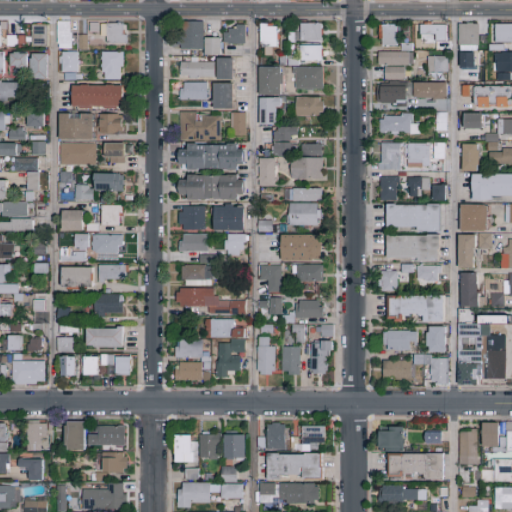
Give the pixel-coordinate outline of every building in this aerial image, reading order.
[(57,49),(57,21),(71,21),(71,49),(57,49)] [(181,50),(181,22),(203,22),(203,50),(181,50)] [(126,44),(101,44),(101,24),(126,24),(126,44)] [(321,24),(321,40),(301,40),(301,24),(321,24)] [(479,24),(479,46),(458,46),(458,24),(479,24)] [(261,25),(277,25),(277,53),(261,53),(261,25)] [(511,43),(495,43),(495,25),(511,25),(511,43)] [(48,26),(48,48),(31,48),(31,26),(48,26)] [(224,44),(224,26),(245,26),(245,44),(224,44)] [(380,28),(396,28),(396,46),(380,46),(380,28)] [(87,49),(78,49),(77,37),(86,36),(87,49)] [(16,37),(16,47),(8,47),(7,38),(16,37)] [(221,54),(205,54),(205,38),(221,38),(221,54)] [(379,66),(379,52),(401,52),(401,44),(412,44),(412,66),(379,66)] [(322,46),(322,62),(296,62),(296,46),(322,46)] [(77,52),(77,73),(62,73),(62,52),(77,52)] [(102,80),(102,53),(123,52),(124,80),(102,80)] [(10,53),(27,53),(27,69),(10,69),(10,53)] [(476,68),(460,68),(460,53),(476,53),(476,68)] [(497,53),(511,53),(511,73),(497,73),(497,53)] [(48,79),(31,79),(31,54),(48,54),(48,79)] [(428,72),(428,57),(447,57),(447,72),(428,72)] [(218,79),(218,59),(234,59),(234,79),(218,79)] [(214,78),(180,78),(180,60),(214,60),(214,78)] [(385,79),(385,67),(405,67),(405,79),(385,79)] [(259,95),(259,68),(282,68),(282,95),(259,95)] [(295,90),(295,68),(323,68),(323,90),(295,90)] [(0,104),(0,82),(19,82),(19,104),(0,104)] [(180,83),(208,83),(208,101),(180,101),(180,83)] [(448,99),(414,99),(414,83),(447,83),(448,99)] [(234,84),(234,109),(214,109),(214,84),(234,84)] [(122,85),(122,108),(73,108),(73,85),(122,85)] [(407,86),(407,105),(377,105),(377,86),(407,86)] [(511,86),(511,108),(474,108),(474,86),(511,86)] [(463,96),(462,87),(470,87),(470,96),(463,96)] [(323,117),(295,117),(295,98),(323,98),(323,117)] [(281,125),(260,125),(260,99),(281,99),(281,125)] [(436,131),(436,113),(447,113),(447,131),(436,131)] [(93,114),(93,140),(59,140),(59,114),(93,114)] [(231,114),(246,114),(246,136),(231,136),(231,114)] [(483,114),(483,129),(464,129),(464,114),(483,114)] [(44,128),(28,128),(28,115),(44,115),(44,128)] [(122,115),(122,134),(99,134),(99,115),(122,115)] [(181,141),(181,115),(221,115),(221,141),(181,141)] [(380,134),(380,115),(411,115),(411,124),(419,124),(419,134),(380,134)] [(511,135),(497,135),(497,120),(511,120),(511,135)] [(24,128),(24,140),(9,141),(9,129),(24,128)] [(273,128),(296,128),(296,141),(291,141),(291,156),(273,156),(273,128)] [(0,156),(0,143),(21,143),(21,156),(0,156)] [(45,155),(32,154),(33,143),(45,143),(45,155)] [(125,143),(125,164),(105,164),(105,143),(125,143)] [(400,143),(400,170),(379,170),(379,143),(400,143)] [(408,168),(408,143),(431,143),(431,168),(408,168)] [(444,143),(444,160),(433,160),(433,143),(444,143)] [(60,165),(60,144),(95,144),(95,165),(60,165)] [(462,172),(462,144),(478,144),(478,172),(462,172)] [(180,170),(180,145),(244,145),(244,170),(180,170)] [(322,155),(301,155),(301,145),(322,145),(322,155)] [(511,149),(511,165),(489,165),(489,149),(511,149)] [(323,180),(291,180),(291,158),(323,158),(323,180)] [(37,159),(37,171),(15,171),(15,159),(37,159)] [(259,159),(275,159),(275,186),(259,186),(259,159)] [(38,191),(33,191),(33,200),(26,200),(26,173),(38,173),(38,191)] [(122,174),(122,192),(96,192),(96,174),(122,174)] [(511,175),(511,199),(472,199),(472,175),(511,175)] [(244,200),(179,200),(179,176),(244,176),(244,200)] [(399,178),(399,200),(380,200),(380,178),(399,178)] [(429,178),(429,196),(408,196),(408,178),(429,178)] [(0,181),(8,181),(8,199),(0,199),(0,181)] [(93,200),(76,200),(76,186),(93,186),(93,200)] [(446,186),(446,200),(433,200),(433,186),(446,186)] [(289,201),(289,189),(322,189),(322,201),(289,201)] [(0,203),(28,203),(28,216),(0,216),(0,203)] [(289,205),(319,205),(319,226),(289,226),(289,205)] [(442,230),(387,230),(387,205),(442,205),(442,230)] [(101,225),(101,206),(121,206),(121,225),(101,225)] [(245,231),(214,231),(214,206),(245,206),(245,231)] [(461,206),(489,206),(488,232),(460,232),(461,206)] [(179,207),(205,207),(205,230),(179,230),(179,207)] [(83,231),(62,231),(62,211),(83,211),(83,231)] [(0,221),(33,221),(33,232),(0,232),(0,221)] [(273,221),(273,232),(258,232),(258,221),(273,221)] [(0,258),(0,235),(3,235),(3,245),(13,245),(13,258),(0,258)] [(59,249),(74,249),(74,235),(87,235),(87,262),(59,262),(59,249)] [(93,259),(93,235),(121,235),(121,259),(93,259)] [(180,235),(208,235),(208,252),(180,252),(180,235)] [(225,235),(244,235),(244,256),(225,256),(225,235)] [(475,268),(458,268),(458,235),(475,235),(475,268)] [(492,235),(492,249),(479,249),(479,235),(492,235)] [(281,236),(323,236),(323,261),(281,261),(281,236)] [(387,260),(387,237),(440,237),(440,260),(387,260)] [(511,240),(511,269),(502,269),(502,251),(509,251),(509,240),(511,240)] [(36,245),(46,245),(46,274),(34,274),(34,262),(36,262),(36,245)] [(199,263),(217,264),(217,255),(199,254),(199,263)] [(0,281),(4,282),(4,275),(9,275),(9,264),(0,264),(0,281)] [(126,281),(99,281),(99,265),(126,265),(126,281)] [(281,265),(281,292),(267,292),(267,282),(260,282),(260,265),(281,265)] [(397,292),(379,292),(379,271),(401,271),(401,265),(408,265),(408,276),(397,276),(397,292)] [(211,286),(183,286),(183,266),(211,266),(211,286)] [(293,282),(293,266),(323,266),(324,282),(293,282)] [(440,266),(440,284),(417,284),(417,266),(440,266)] [(62,288),(62,268),(92,268),(92,288),(62,288)] [(511,272),(510,273),(510,281),(503,281),(503,295),(511,295),(511,272)] [(461,308),(461,273),(480,273),(480,308),(461,308)] [(214,289),(214,300),(245,300),(245,315),(209,315),(209,307),(177,307),(177,289),(214,289)] [(95,295),(122,295),(122,316),(95,316),(95,295)] [(490,308),(490,295),(503,295),(503,308),(490,308)] [(388,321),(388,297),(444,297),(444,321),(388,321)] [(2,306),(13,306),(13,314),(0,314),(0,298),(2,298),(2,306)] [(281,298),(281,315),(269,316),(268,299),(281,298)] [(34,312),(34,301),(44,301),(44,312),(34,312)] [(323,301),(323,319),(295,319),(295,301),(323,301)] [(65,309),(69,321),(61,324),(57,312),(65,309)] [(209,337),(210,320),(200,320),(200,337),(209,337)] [(235,320),(235,329),(245,329),(245,338),(206,338),(206,320),(235,320)] [(304,325),(304,343),(293,343),(293,325),(304,325)] [(457,386),(458,325),(489,325),(489,336),(507,336),(507,379),(489,379),(489,344),(482,344),(482,386),(457,386)] [(446,353),(427,353),(427,327),(446,327),(446,353)] [(123,347),(87,347),(87,329),(123,329),(123,347)] [(383,350),(383,331),(417,331),(417,343),(411,343),(411,350),(383,350)] [(9,350),(9,336),(22,336),(22,350),(9,350)] [(57,338),(73,338),(73,353),(57,353),(57,338)] [(258,338),(275,338),(275,375),(258,375),(258,338)] [(28,340),(42,340),(42,351),(29,351),(28,340)] [(175,340),(203,340),(203,358),(175,358),(175,340)] [(311,341),(331,341),(331,374),(311,374),(311,341)] [(245,342),(245,354),(239,354),(239,375),(217,375),(217,342),(245,342)] [(301,347),(301,375),(282,375),(282,347),(301,347)] [(112,356),(112,364),(102,364),(102,356),(112,356)] [(448,356),(448,385),(430,385),(430,364),(413,364),(413,356),(448,356)] [(75,357),(75,377),(60,377),(60,357),(75,357)] [(84,376),(84,357),(99,357),(99,376),(84,376)] [(115,376),(115,357),(130,357),(130,376),(115,376)] [(45,361),(45,385),(13,385),(13,361),(45,361)] [(411,380),(382,380),(382,361),(411,361),(411,380)] [(175,381),(175,363),(203,363),(203,374),(208,374),(208,381),(175,381)] [(46,448),(28,448),(28,422),(46,422),(46,448)] [(65,451),(65,422),(85,422),(85,451),(65,451)] [(511,452),(483,453),(483,423),(511,422),(511,452)] [(267,450),(267,424),(285,424),(285,450),(267,450)] [(89,446),(89,436),(97,436),(97,427),(124,427),(124,446),(89,446)] [(326,427),(326,450),(301,450),(301,427),(326,427)] [(403,428),(403,451),(379,451),(379,428),(403,428)] [(459,465),(459,430),(477,430),(477,465),(459,465)] [(245,433),(245,461),(225,461),(225,433),(245,433)] [(425,444),(425,433),(441,433),(441,444),(425,444)] [(200,459),(200,435),(218,435),(218,459),(200,459)] [(175,463),(175,436),(197,436),(197,468),(198,468),(198,480),(186,480),(186,463),(175,463)] [(127,453),(127,473),(103,473),(103,453),(127,453)] [(0,454),(9,454),(9,474),(0,474),(0,454)] [(268,454),(324,455),(324,480),(267,479),(268,454)] [(388,454),(447,454),(447,481),(421,481),(421,478),(388,478),(388,454)] [(43,460),(43,481),(28,481),(28,470),(19,470),(19,460),(43,460)] [(511,482),(481,482),(481,471),(494,471),(494,460),(511,460),(511,482)] [(236,468),(236,482),(222,482),(222,468),(236,468)] [(82,510),(82,491),(107,491),(107,484),(126,484),(126,510),(82,510)] [(178,508),(178,484),(210,484),(210,508),(178,508)] [(242,485),(242,499),(222,499),(222,485),(242,485)] [(319,503),(259,503),(259,485),(319,485),(319,503)] [(0,486),(17,486),(17,510),(0,510),(0,486)] [(57,511),(57,487),(65,487),(65,511),(57,511)] [(380,487),(426,487),(426,502),(380,502),(380,487)] [(511,488),(511,510),(494,510),(494,488),(511,488)] [(25,511),(25,499),(46,499),(46,511),(25,511)] [(469,511),(469,502),(488,502),(488,511),(469,511)]
